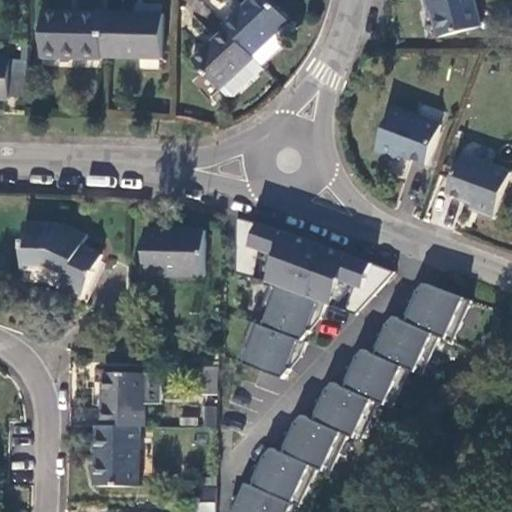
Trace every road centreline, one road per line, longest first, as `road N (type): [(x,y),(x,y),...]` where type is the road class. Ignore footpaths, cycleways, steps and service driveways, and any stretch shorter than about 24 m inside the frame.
road 1 (residential): [(237,466),(434,246)]
road 2 (residential): [(0,158),(259,165)]
road 3 (residential): [(0,343),(36,374),(46,421),(45,511)]
road 4 (tertiary): [(298,133),(356,0)]
road 5 (tertiary): [(310,183),(434,246)]
